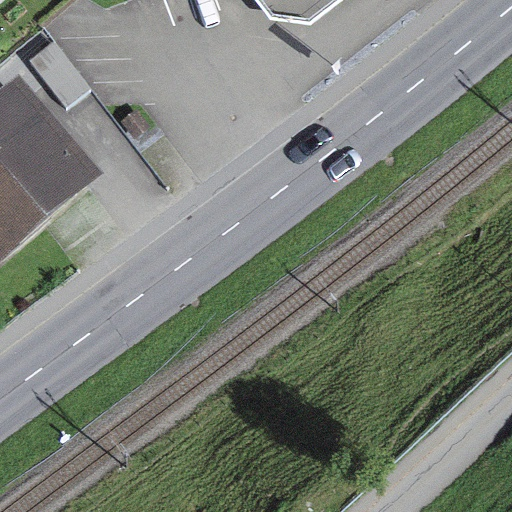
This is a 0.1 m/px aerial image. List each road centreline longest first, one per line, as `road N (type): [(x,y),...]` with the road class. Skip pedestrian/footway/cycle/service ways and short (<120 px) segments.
road 1 (primary): [(511,4),(294,182),(0,401)]
road 2 (residential): [(511,389),(384,511)]
